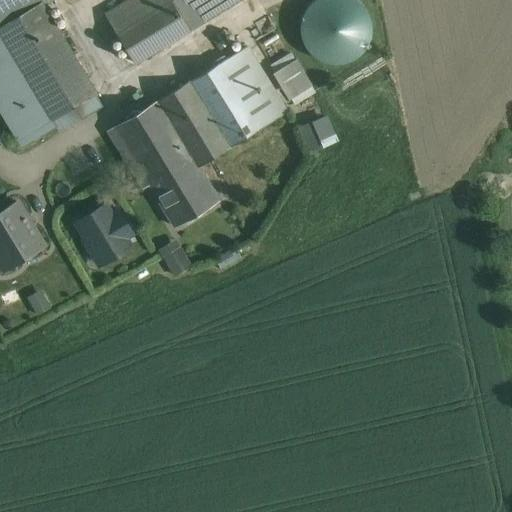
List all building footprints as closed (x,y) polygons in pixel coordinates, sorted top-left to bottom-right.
[(0,0),(0,27),(41,3),(42,4),(49,0),(0,0)] [(128,0),(103,15),(133,63),(238,0),(128,0)] [(306,0),(306,58),(368,58),(367,0),(306,0)] [(41,3),(0,27),(0,108),(18,139),(75,105),(95,93),(42,4),(41,3)] [(234,54),(114,127),(133,157),(141,171),(154,163),(158,170),(163,167),(171,181),(179,177),(171,161),(172,158),(182,151),(187,150),(198,166),(287,113),(246,46),(234,54)] [(290,54),(272,66),(277,74),(296,63),(290,54)] [(313,92),(296,63),(277,74),(295,103),(313,92)] [(95,93),(75,105),(82,117),(102,105),(95,93)] [(325,145),(314,118),(299,124),(310,151),(325,145)] [(179,177),(171,181),(163,167),(158,170),(154,163),(141,171),(175,226),(218,201),(198,166),(187,150),(182,151),(172,158),(171,161),(179,177)] [(44,245),(18,202),(0,212),(0,261),(5,269),(44,245)] [(119,212),(111,217),(104,205),(77,222),(87,237),(85,239),(84,243),(88,249),(92,250),(96,248),(105,261),(129,246),(124,237),(131,232),(119,212)] [(192,263),(177,236),(159,247),(175,274),(192,263)]
